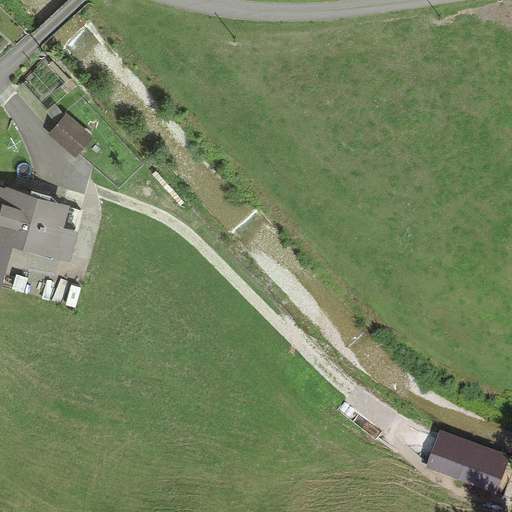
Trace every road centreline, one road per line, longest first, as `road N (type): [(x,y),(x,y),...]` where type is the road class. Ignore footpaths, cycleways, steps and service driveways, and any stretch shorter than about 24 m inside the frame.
road 1 (track): [(407,434),(352,395),(184,230),(92,188),(65,166),(0,82)]
road 2 (tertiary): [(411,0),(281,13),(187,0)]
